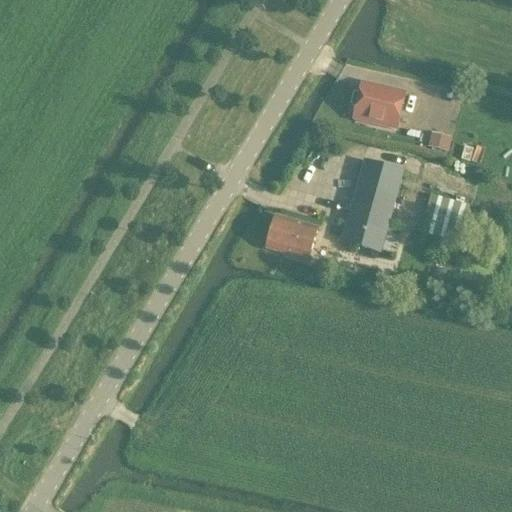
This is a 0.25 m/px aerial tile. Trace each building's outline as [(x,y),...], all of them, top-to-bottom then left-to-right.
[(361,96),(357,95),(355,97),(353,106),(354,108),(372,113),(370,122),(372,125),(379,127),(382,125),(397,129),(405,96),(364,86),(361,96)] [(455,92),(452,103),(461,105),(463,94),(455,92)] [(433,135),(430,149),(449,153),(452,139),(433,135)] [(381,254),(396,202),(357,191),(343,243),(381,254)] [(470,208),(432,197),(427,216),(431,217),(426,236),(460,245),(470,208)] [(268,250),(309,262),(318,231),(277,219),(268,250)]
